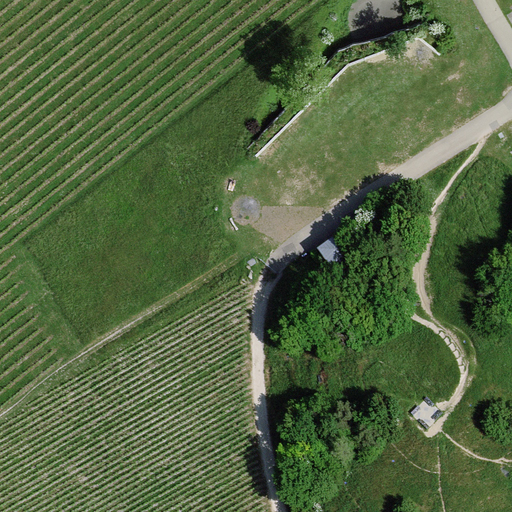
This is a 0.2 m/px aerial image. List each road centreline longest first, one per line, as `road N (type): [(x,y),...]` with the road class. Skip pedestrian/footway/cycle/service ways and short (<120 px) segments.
road 1 (unclassified): [(271,268),(345,211),(511,108)]
road 2 (track): [(277,511),(257,381),(259,314),(271,268)]
